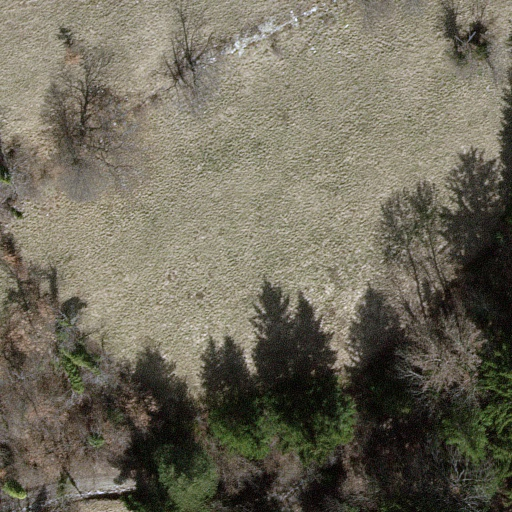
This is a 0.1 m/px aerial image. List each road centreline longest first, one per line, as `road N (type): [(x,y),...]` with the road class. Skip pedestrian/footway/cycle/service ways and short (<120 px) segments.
road 1 (track): [(18,511),(150,485),(352,477)]
road 2 (track): [(352,477),(511,313)]
